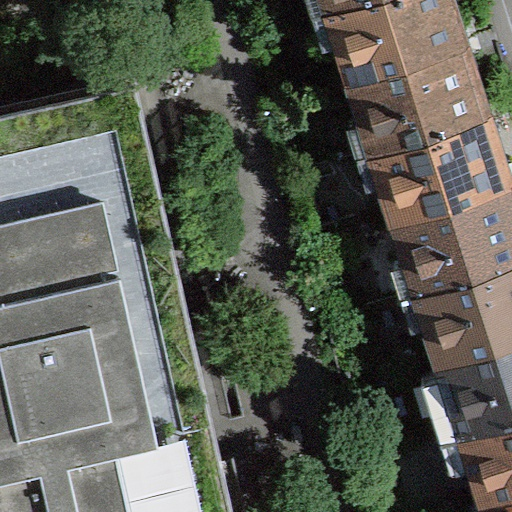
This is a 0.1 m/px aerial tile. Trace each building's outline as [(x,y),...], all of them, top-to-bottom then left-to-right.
[(350,73),(465,36),(453,0),(333,0),(328,2),(350,73)] [(372,143),(488,106),(471,55),(465,36),(350,73),(372,143)] [(234,511),(135,66),(0,95),(0,511),(234,511)] [(395,214),(510,177),(493,122),(488,106),(372,143),(395,214)] [(417,284),(511,253),(511,182),(510,177),(395,214),(417,284)] [(440,355),(511,331),(511,253),(417,284),(440,355)] [(462,425),(511,409),(511,331),(440,355),(439,355),(442,366),(422,373),(441,432),(462,425)] [(484,496),(511,486),(511,409),(462,425),(484,496)] [(489,511),(511,511),(511,486),(484,496),(489,511)]
